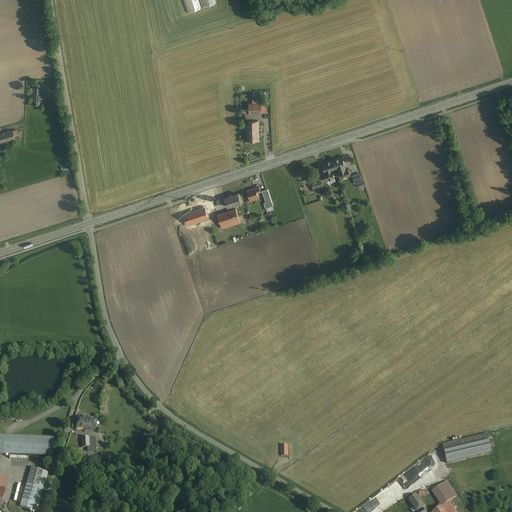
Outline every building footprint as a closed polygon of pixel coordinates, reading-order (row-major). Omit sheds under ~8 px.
[(183,0),(188,13),(200,9),(197,0),(183,0)] [(213,0),(199,0),(202,8),(215,4),(213,0)] [(40,84),(33,84),(32,95),(32,104),(39,104),(39,101),(45,101),(45,95),(45,88),(40,88),(40,84)] [(261,103),(249,103),(249,109),(249,113),(251,113),(261,113),(261,103)] [(251,121),(247,121),(247,140),(258,140),(258,136),(260,136),(261,136),(261,133),(260,133),(258,133),(258,121),(251,121)] [(12,130),(0,133),(0,141),(14,137),(12,130)] [(451,141),(444,143),(446,150),(453,148),(451,141)] [(342,157),(332,160),(335,169),(338,167),(339,171),(341,177),(350,174),(347,168),(345,169),(344,165),(345,165),(342,157)] [(332,160),(322,163),(325,171),(322,173),(324,181),(334,177),(331,170),(335,169),(332,160)] [(359,173),(352,175),(355,184),(362,181),(359,173)] [(321,182),(312,185),(315,192),(323,189),(321,182)] [(337,186),(330,189),(333,195),(339,193),(337,186)] [(255,188),(247,191),(250,200),(254,199),(253,197),(258,196),(257,193),(260,192),(259,187),(255,188)] [(267,189),(262,191),(265,200),(270,198),(267,189)] [(238,193),(225,198),(227,207),(237,203),(241,202),(238,193)] [(270,198),(265,200),(265,202),(263,203),(265,208),(273,206),(270,198)] [(235,209),(217,215),(220,224),(231,221),(232,225),(240,222),(235,209)] [(96,419),(79,417),(78,427),(95,429),(96,419)] [(12,436),(0,435),(0,454),(52,457),(53,438),(12,436)] [(487,435),(443,446),(447,464),(492,453),(487,435)] [(43,471),(31,468),(27,483),(38,486),(43,471)] [(38,486),(27,483),(20,507),(36,511),(47,472),(43,471),(38,486)] [(447,482),(432,491),(442,506),(449,501),(456,496),(447,482)] [(416,495),(409,500),(414,508),(417,511),(422,508),(424,507),(416,495)] [(455,511),(449,501),(442,506),(445,511),(455,511)]
